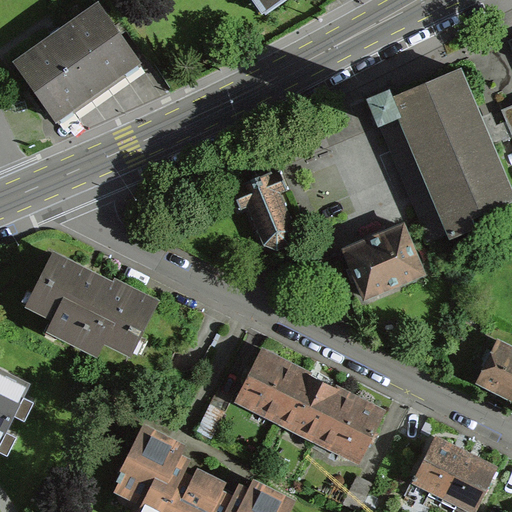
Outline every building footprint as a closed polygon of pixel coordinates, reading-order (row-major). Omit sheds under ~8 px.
[(132,62),(91,0),(90,0),(6,60),(49,121),(132,62)] [(255,0),(264,13),(283,0),(255,0)] [(511,44),(511,45),(511,106),(496,113),(511,149),(511,44)] [(506,198),(452,66),(363,104),(375,127),(394,119),(441,236),(465,227),(461,217),(506,198)] [(294,230),(276,192),(284,188),(275,168),(259,174),(242,181),(226,188),(235,209),(244,205),(259,244),(272,249),(288,244),(294,230)] [(403,221),(340,246),(361,299),(425,273),(403,221)] [(115,271),(54,240),(27,294),(54,307),(47,322),(98,347),(105,332),(134,346),(162,290),(117,267),(115,271)] [(511,346),(495,338),(474,384),(511,402),(511,346)] [(308,363),(264,341),(236,397),(280,419),(308,363)] [(0,431),(29,373),(0,359),(0,431)] [(347,383),(308,363),(280,419),(319,438),(347,383)] [(391,404),(347,383),(319,438),(363,460),(391,404)] [(224,411),(210,404),(197,428),(212,436),(224,411)] [(187,436),(143,415),(110,483),(138,497),(131,511),(290,511),(301,491),(254,468),(250,479),(240,474),(233,487),(224,483),(229,474),(201,460),(196,470),(185,465),(191,453),(181,448),(187,436)] [(468,444),(437,429),(414,477),(445,491),(468,444)] [(498,458),(468,444),(445,491),(475,506),(498,458)] [(372,482),(357,475),(345,500),(359,507),(372,482)]
